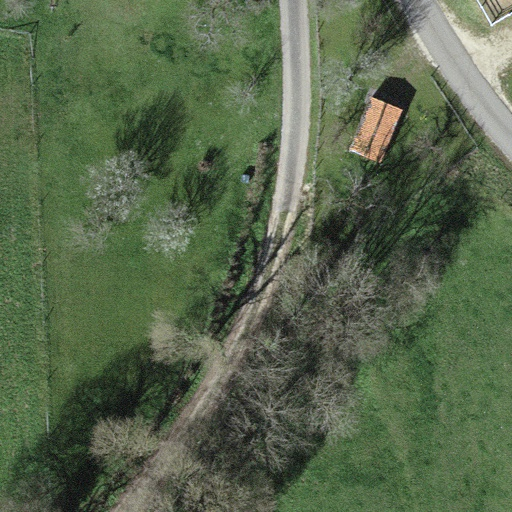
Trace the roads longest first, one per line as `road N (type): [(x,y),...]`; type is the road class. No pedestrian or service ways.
road 1 (track): [(290,0),(293,157),(283,256),(209,404),(136,511)]
road 2 (track): [(511,140),(414,0)]
